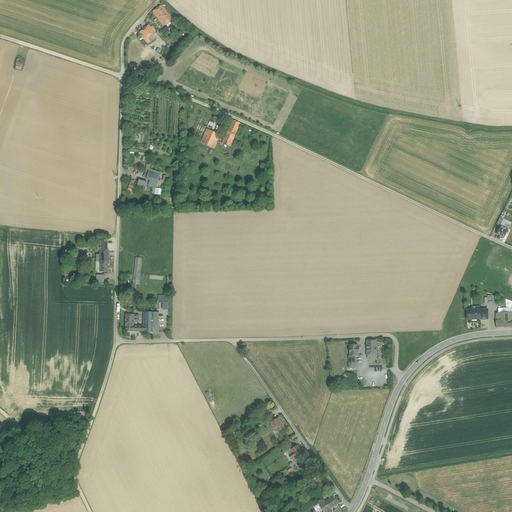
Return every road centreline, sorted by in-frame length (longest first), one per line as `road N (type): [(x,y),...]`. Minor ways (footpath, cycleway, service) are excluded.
road 1 (unclassified): [(123,76),(278,136),(511,248)]
road 2 (track): [(71,475),(115,340),(123,76)]
road 3 (unclassified): [(351,511),(232,340)]
road 4 (unclassified): [(402,379),(395,340),(385,336),(232,340)]
road 5 (tertiary): [(351,511),(402,379)]
road 6 (track): [(89,511),(71,475),(0,411)]
road 7 (track): [(0,36),(123,76)]
road 8 (tertiary): [(402,379),(454,339),(511,332)]
